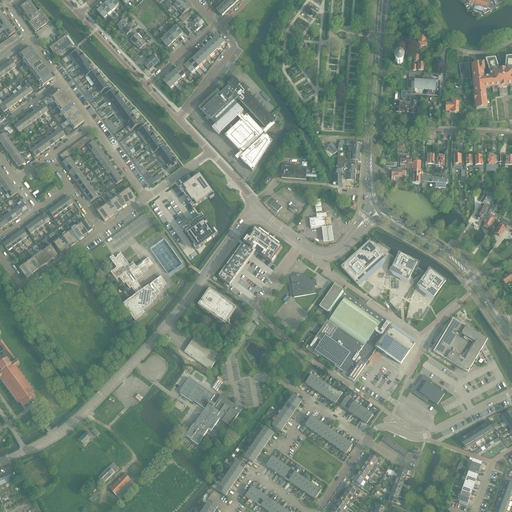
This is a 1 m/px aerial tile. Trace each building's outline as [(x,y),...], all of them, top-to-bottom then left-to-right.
[(109,0),(108,1),(115,8),(119,5),(114,0),(109,0)] [(175,0),(174,0),(167,7),(169,9),(172,7),(176,12),(178,10),(184,4),(180,0),(179,0),(177,2),(175,0)] [(222,0),(219,4),(221,6),(226,12),(231,8),(225,2),(225,1),(224,0),(222,0)] [(469,0),(468,3),(475,5),(484,8),(487,9),(487,8),(491,9),(493,3),(489,2),(488,1),(488,0),(469,0)] [(23,15),(26,20),(35,32),(49,22),(40,9),(36,12),(28,1),(18,9),(21,13),(19,14),(21,16),(23,15)] [(104,5),(111,12),(115,8),(108,1),(104,5)] [(183,15),(181,16),(183,18),(188,14),(186,12),(189,9),(184,4),(178,10),(183,15)] [(101,8),(108,15),(111,12),(104,5),(101,8)] [(222,16),(226,12),(221,6),(216,10),(219,14),(220,15),(221,15),(222,16)] [(104,19),(108,15),(101,8),(97,12),(104,19)] [(117,26),(122,31),(128,25),(123,21),(124,20),(129,15),(126,13),(122,17),(118,21),(120,24),(117,26)] [(193,22),(199,28),(204,23),(198,17),(193,22)] [(8,22),(0,27),(0,29),(2,28),(4,31),(1,33),(2,34),(11,27),(8,22)] [(194,32),(199,28),(193,22),(189,26),(194,32)] [(128,25),(122,31),(126,36),(129,33),(131,36),(135,32),(133,29),(132,30),(128,25)] [(172,30),(179,37),(183,34),(176,26),(172,30)] [(11,27),(2,34),(2,35),(5,33),(8,37),(15,32),(11,27)] [(169,33),(175,41),(179,37),(172,30),(169,33)] [(131,40),(135,45),(141,40),(137,35),(138,34),(135,32),(131,36),(133,38),(131,40)] [(59,40),(49,47),(54,53),(53,53),(55,55),(57,58),(73,47),(69,41),(63,33),(57,38),(59,40)] [(165,37),(172,44),(175,41),(169,33),(165,37)] [(214,39),(221,46),(225,43),(218,35),(214,39)] [(418,46),(418,48),(421,48),(421,46),(426,46),(426,41),(425,41),(425,36),(419,35),(418,46)] [(161,41),(168,48),(172,44),(165,37),(161,41)] [(210,42),(217,50),(221,46),(214,39),(210,42)] [(141,40),(135,45),(140,50),(142,48),(145,50),(149,46),(147,43),(145,44),(141,40)] [(207,46),(213,53),(217,50),(210,42),(207,46)] [(203,49),(210,57),(213,53),(207,46),(203,49)] [(29,48),(19,55),(22,59),(32,52),(29,48)] [(199,53),(206,60),(210,57),(203,49),(199,53)] [(78,50),(69,56),(73,60),(81,54),(78,50)] [(32,52),(22,59),(26,64),(35,57),(32,52)] [(195,56),(202,64),(206,60),(199,53),(195,56)] [(81,54),(73,60),(76,65),(84,58),(81,54)] [(412,71),(417,71),(417,70),(418,70),(418,71),(421,71),(421,70),(424,71),(424,66),(425,67),(426,63),(418,63),(419,55),(414,55),(413,65),(412,71)] [(149,60),(155,66),(159,62),(153,56),(149,60)] [(192,60),(199,67),(202,64),(195,56),(192,60)] [(35,57),(26,64),(29,68),(39,61),(35,57)] [(188,63),(195,71),(199,67),(192,60),(189,57),(187,58),(190,62),(188,63)] [(84,58),(76,65),(79,69),(87,63),(84,59),(84,58)] [(479,65),(472,65),(475,96),(474,96),(475,102),(476,109),(487,108),(485,89),(511,85),(511,59),(506,59),(506,67),(506,69),(497,70),(497,68),(495,60),(486,63),(489,71),(490,77),(484,77),(483,71),(484,71),(483,63),(479,64),(479,65)] [(149,60),(144,65),(150,71),(155,66),(149,60)] [(6,64),(13,74),(14,73),(12,70),(16,67),(11,61),(6,64)] [(39,61),(29,68),(32,73),(42,66),(39,61)] [(87,63),(79,69),(82,73),(90,67),(87,63)] [(191,74),(195,71),(188,63),(184,67),(191,74)] [(468,63),(460,64),(461,79),(469,78),(468,63)] [(1,68),(8,77),(9,77),(7,74),(10,71),(12,75),(13,74),(6,64),(1,68)] [(42,66),(32,73),(35,77),(45,70),(42,66)] [(90,67),(82,73),(86,78),(96,70),(95,70),(94,71),(90,67)] [(0,68),(0,76),(3,81),(4,80),(2,77),(5,75),(8,78),(8,77),(1,68),(0,68)] [(174,71),(181,79),(185,75),(178,68),(174,71)] [(45,70),(35,77),(39,82),(48,75),(45,70)] [(96,70),(86,78),(88,76),(91,81),(99,74),(96,70)] [(171,75),(178,82),(181,79),(174,71),(171,75)] [(99,74),(91,81),(94,85),(102,79),(99,74)] [(48,75),(39,82),(42,86),(52,79),(48,75)] [(167,78),(174,86),(178,82),(171,75),(167,78)] [(415,81),(414,94),(422,95),(422,90),(422,86),(427,86),(427,77),(424,77),(423,81),(422,81),(415,81)] [(422,86),(422,90),(426,91),(426,95),(434,96),(435,82),(432,82),(431,82),(431,77),(427,77),(427,86),(422,86)] [(170,89),(174,86),(167,78),(163,82),(170,89)] [(210,120),(213,123),(235,103),(238,99),(263,126),(265,128),(271,123),(272,124),(275,120),(272,117),(272,118),(270,115),(266,110),(265,111),(259,105),(260,104),(256,100),(255,100),(247,91),(248,90),(249,89),(245,84),(243,86),(242,87),(234,78),(227,84),(229,85),(220,93),(217,90),(198,108),(210,120)] [(102,79),(94,85),(97,89),(105,83),(102,79)] [(21,85),(28,95),(33,91),(28,85),(29,85),(26,81),(25,82),(27,86),(24,88),(21,85)] [(105,83),(97,89),(100,94),(108,88),(105,83)] [(16,89),(23,99),(28,95),(21,85),(20,86),(22,89),(19,92),(17,88),(16,89)] [(11,93),(18,102),(23,99),(16,89),(15,90),(17,93),(14,95),(12,92),(11,93)] [(114,89),(106,95),(109,100),(118,94),(117,94),(114,89)] [(50,98),(54,102),(65,95),(61,90),(50,98)] [(6,96),(13,106),(18,102),(11,93),(10,93),(12,96),(9,99),(7,95),(6,96)] [(118,94),(109,100),(112,104),(121,98),(118,94)] [(63,95),(54,102),(57,107),(67,100),(63,95)] [(400,113),(405,114),(407,95),(401,95),(401,98),(402,98),(402,101),(405,101),(405,103),(397,103),(396,113),(397,113),(397,114),(400,114),(400,113)] [(407,95),(405,114),(411,114),(411,115),(414,115),(415,115),(416,103),(411,103),(411,104),(408,103),(408,102),(410,102),(411,95),(407,95)] [(1,100),(8,109),(13,106),(6,96),(5,97),(7,100),(4,102),(2,99),(1,100)] [(121,98),(112,104),(115,109),(124,103),(120,99),(121,98)] [(458,113),(458,103),(451,103),(451,98),(449,98),(449,103),(446,103),(446,111),(451,111),(451,113),(458,113)] [(67,100),(57,107),(60,111),(70,104),(67,100)] [(124,103),(115,109),(119,113),(127,107),(124,103)] [(213,123),(215,126),(212,129),(218,135),(237,117),(241,121),(225,136),(240,152),(241,151),(244,154),(240,158),(252,172),(272,142),(260,129),(247,115),(244,117),(241,114),(243,112),(235,103),(213,123)] [(70,104),(60,111),(63,116),(73,109),(70,104)] [(38,108),(45,118),(46,118),(44,114),(48,111),(43,105),(38,108)] [(91,106),(88,108),(94,116),(96,115),(91,106)] [(127,107),(119,113),(122,117),(130,111),(127,107)] [(33,112),(40,122),(41,121),(39,118),(42,116),(44,119),(45,118),(38,108),(33,112)] [(73,109),(63,116),(67,120),(76,113),(73,109)] [(130,111),(122,117),(125,122),(133,116),(133,115),(133,116),(130,111)] [(28,115),(35,125),(36,125),(34,121),(37,119),(39,122),(40,122),(33,112),(28,115)] [(76,113),(67,120),(70,125),(80,118),(76,113)] [(23,119),(30,129),(31,128),(29,125),(32,123),(34,126),(35,125),(28,115),(23,119)] [(95,118),(102,127),(104,125),(97,116),(95,118)] [(133,116),(125,122),(128,126),(126,127),(126,128),(137,120),(133,116)] [(80,118),(70,125),(73,129),(83,122),(80,118)] [(19,122),(26,132),(24,128),(27,126),(30,129),(23,119),(19,122)] [(137,120),(126,128),(129,132),(140,125),(136,120),(137,120)] [(18,132),(18,133),(17,133),(20,136),(22,135),(19,132),(22,130),(25,133),(26,132),(19,122),(13,126),(18,132)] [(53,129),(60,139),(65,136),(60,129),(61,129),(58,125),(57,127),(59,130),(56,132),(54,129),(53,129)] [(146,125),(136,133),(140,137),(150,130),(146,125)] [(48,133),(55,143),(60,139),(53,129),(52,130),(54,133),(51,136),(49,132),(48,133)] [(150,130),(140,137),(143,142),(153,134),(150,130)] [(43,136),(50,146),(55,143),(48,133),(47,134),(49,137),(46,139),(44,136),(43,136)] [(0,135),(0,142),(0,143),(10,136),(10,135),(6,138),(3,134),(0,135)] [(153,134),(143,142),(146,146),(156,138),(153,134)] [(10,136),(0,143),(4,148),(14,141),(13,140),(10,142),(8,139),(11,137),(10,136)] [(38,140),(45,150),(50,146),(43,136),(42,137),(44,140),(41,143),(39,139),(38,140)] [(156,138),(146,146),(147,145),(150,149),(149,150),(159,143),(156,139),(156,138)] [(33,144),(40,153),(45,150),(38,140),(37,141),(39,144),(36,146),(34,143),(33,144)] [(14,141),(4,148),(8,153),(17,146),(17,145),(14,147),(11,144),(14,142),(14,141)] [(87,145),(84,147),(85,149),(88,147),(91,150),(87,152),(88,153),(98,146),(94,141),(88,146),(87,145)] [(353,145),(352,152),(359,153),(360,145),(356,145),(357,141),(347,141),(347,144),(353,145)] [(159,143),(149,150),(152,155),(164,146),(162,147),(159,143)] [(333,154),(337,151),(332,143),(328,146),(333,154)] [(33,145),(30,147),(31,149),(30,150),(35,157),(40,153),(33,144),(32,144),(33,145)] [(17,146),(8,153),(11,158),(21,151),(20,150),(17,152),(15,149),(18,147),(17,146)] [(98,146),(88,153),(88,154),(92,152),(94,155),(91,157),(92,158),(101,151),(98,146)] [(164,146),(152,155),(155,153),(158,157),(157,157),(157,158),(168,150),(164,146)] [(168,150),(157,158),(161,162),(171,155),(168,150)] [(21,151),(11,158),(15,163),(24,155),(21,157),(18,154),(21,152),(21,151)] [(101,151),(92,158),(92,159),(95,156),(98,159),(94,162),(95,163),(105,156),(101,151)] [(350,152),(349,160),(348,160),(347,162),(355,163),(355,160),(358,161),(359,153),(352,152),(350,152)] [(492,169),(495,169),(497,169),(497,165),(495,165),(495,162),(498,162),(498,156),(493,156),(492,154),(489,154),(488,156),(487,156),(488,165),(492,165),(492,169)] [(24,155),(15,163),(18,167),(24,163),(25,164),(28,161),(27,160),(24,162),(22,159),(25,156),(24,155)] [(171,155),(161,162),(164,166),(163,166),(163,167),(174,159),(171,155)] [(427,155),(427,165),(433,165),(432,168),(435,169),(435,165),(435,162),(434,162),(434,156),(431,155),(428,155),(427,155)] [(435,165),(435,169),(439,169),(439,165),(443,165),(444,156),(437,155),(437,165),(435,165)] [(105,156),(95,163),(96,164),(99,161),(101,164),(98,167),(99,168),(108,161),(105,156)] [(410,169),(411,158),(401,157),(400,168),(410,169)] [(63,163),(66,168),(76,161),(75,160),(72,162),(69,158),(63,163)] [(344,165),(347,165),(348,165),(346,180),(354,181),(355,166),(355,163),(347,162),(344,162),(344,161),(341,161),(341,158),(338,158),(337,170),(340,170),(344,167),(344,165)] [(174,159),(163,167),(167,171),(178,163),(174,159)] [(76,161),(66,168),(70,173),(80,165),(79,164),(76,167),(73,164),(77,161),(76,161)] [(108,161),(99,168),(99,169),(103,166),(105,169),(101,172),(102,173),(112,166),(108,161)] [(411,163),(411,169),(413,169),(413,177),(415,177),(415,183),(420,183),(420,182),(422,182),(422,178),(420,177),(420,174),(421,174),(421,170),(420,170),(420,162),(414,161),(413,163),(411,163)] [(80,165),(70,173),(73,177),(83,170),(82,169),(79,172),(77,168),(80,166),(80,165)] [(112,166),(102,173),(103,173),(106,171),(108,174),(105,177),(106,177),(115,170),(112,166)] [(305,180),(306,168),(282,166),(281,179),(305,180)] [(401,178),(402,174),(405,174),(406,171),(402,171),(402,170),(392,169),(392,181),(394,181),(395,177),(401,178)] [(83,170),(73,177),(77,182),(87,175),(86,174),(83,177),(81,173),(84,171),(83,170)] [(115,170),(106,177),(106,178),(110,176),(112,179),(109,181),(109,182),(119,175),(115,170)] [(87,175),(77,182),(80,187),(90,180),(89,179),(86,181),(84,178),(87,176),(87,175)] [(119,175),(109,182),(110,183),(113,181),(116,185),(122,180),(119,175)] [(193,180),(181,189),(194,208),(208,198),(213,194),(200,175),(198,176),(193,180)] [(422,178),(422,182),(422,184),(422,187),(424,187),(424,184),(425,182),(433,184),(433,185),(433,186),(434,187),(434,188),(435,188),(436,188),(445,189),(446,184),(447,184),(447,179),(434,178),(426,176),(422,175),(422,178)] [(6,178),(0,182),(0,184),(2,187),(0,188),(0,189),(9,183),(6,178)] [(90,180),(80,187),(84,192),(94,185),(93,184),(90,186),(88,183),(91,181),(90,180)] [(9,183),(0,189),(0,190),(0,191),(4,189),(6,192),(2,194),(3,195),(13,188),(9,183)] [(94,185),(84,192),(87,197),(97,190),(97,189),(93,191),(91,188),(94,186),(94,185)] [(13,188),(3,195),(4,196),(7,194),(10,198),(17,193),(13,188)] [(128,188),(124,191),(131,201),(135,198),(128,188)] [(97,190),(87,197),(91,202),(97,197),(98,198),(101,195),(100,194),(97,196),(95,193),(98,191),(97,190)] [(124,191),(119,194),(126,204),(131,201),(124,191)] [(119,194),(115,198),(122,208),(126,204),(119,194)] [(63,201),(71,210),(72,210),(69,207),(73,204),(68,197),(63,201)] [(115,198),(110,201),(117,211),(122,208),(115,198)] [(15,203),(22,213),(27,209),(23,203),(24,203),(21,199),(19,200),(22,204),(18,206),(16,203),(15,203)] [(59,204),(66,214),(67,213),(64,210),(67,208),(70,211),(71,210),(63,201),(59,204)] [(110,201),(106,204),(113,214),(117,211),(110,201)] [(277,212),(282,207),(274,201),(270,206),(277,212)] [(10,207),(17,217),(22,213),(15,203),(14,204),(17,207),(14,210),(11,206),(10,207)] [(54,208),(61,217),(62,217),(60,214),(63,211),(65,215),(66,214),(59,204),(54,208)] [(106,204),(101,207),(108,217),(113,214),(106,204)] [(6,210),(13,220),(17,217),(10,207),(9,208),(12,211),(9,213),(6,210)] [(101,207),(97,211),(104,220),(108,217),(101,207)] [(53,218),(55,222),(57,220),(55,217),(58,215),(60,218),(61,217),(54,208),(49,211),(53,218)] [(480,221),(484,214),(485,215),(487,210),(483,208),(482,210),(479,208),(474,217),(476,219),(480,221)] [(1,214),(8,224),(13,220),(6,210),(5,211),(7,214),(4,217),(2,213),(1,214)] [(41,217),(48,227),(49,226),(46,223),(50,220),(46,214),(41,217)] [(483,222),(484,223),(482,226),(484,227),(484,228),(488,230),(494,219),(497,221),(499,217),(496,215),(495,218),(487,214),(483,222)] [(36,221),(43,231),(44,230),(41,227),(44,225),(47,228),(48,227),(41,217),(36,221)] [(203,217),(184,230),(197,249),(216,236),(203,217)] [(324,217),(316,218),(309,219),(310,229),(315,228),(325,227),(325,225),(325,224),(324,217)] [(85,219),(80,223),(87,232),(92,229),(85,219)] [(500,236),(506,227),(509,222),(503,219),(500,223),(494,233),(500,236)] [(31,224),(38,234),(39,234),(37,230),(40,228),(42,231),(43,231),(36,221),(31,224)] [(80,223),(76,226),(83,236),(87,232),(80,223)] [(37,235),(38,234),(31,224),(26,228),(30,234),(30,235),(32,238),(34,237),(32,234),(35,232),(37,235)] [(76,226),(71,229),(78,239),(83,236),(76,226)] [(332,227),(322,229),(322,234),(324,244),(334,243),(332,233),(332,227)] [(243,245),(219,278),(229,285),(254,253),(257,249),(264,254),(263,257),(271,263),(282,248),(255,228),(245,243),(247,245),(245,247),(243,245)] [(71,229),(67,232),(74,242),(78,239),(71,229)] [(18,234),(25,244),(26,243),(23,240),(28,237),(23,230),(18,234)] [(67,232),(62,236),(70,245),(74,242),(67,232)] [(13,238),(20,247),(21,247),(18,244),(22,241),(24,244),(25,244),(18,234),(13,238)] [(62,236),(58,239),(65,249),(70,245),(62,236)] [(8,241),(15,251),(16,250),(13,247),(17,245),(19,248),(20,247),(13,238),(8,241)] [(58,239),(53,242),(60,252),(65,249),(58,239)] [(7,251),(9,255),(11,254),(9,251),(12,248),(14,251),(15,251),(8,241),(3,245),(7,251)] [(359,287),(367,279),(366,276),(385,259),(369,242),(341,267),(359,287)] [(50,245),(46,248),(53,258),(57,254),(50,245)] [(46,248),(41,251),(48,261),(53,258),(46,248)] [(41,251),(37,255),(44,264),(48,261),(41,251)] [(131,288),(136,295),(123,304),(135,321),(142,315),(145,313),(143,311),(147,307),(152,304),(153,303),(152,302),(157,298),(156,297),(161,293),(160,292),(164,289),(163,287),(166,285),(161,277),(143,290),(136,281),(143,277),(142,275),(148,271),(146,269),(153,264),(148,258),(136,267),(132,263),(129,265),(121,253),(116,256),(117,257),(115,258),(113,256),(110,258),(116,268),(111,272),(116,280),(119,278),(123,284),(125,282),(130,289),(131,288)] [(398,254),(391,268),(389,272),(408,281),(417,263),(398,254)] [(37,255),(32,258),(39,268),(44,264),(37,255)] [(32,258),(28,261),(35,271),(39,268),(32,258)] [(28,261),(23,264),(30,274),(35,271),(28,261)] [(23,264),(19,268),(26,277),(30,274),(23,264)] [(84,267),(78,271),(87,283),(92,279),(84,267)] [(429,269),(418,284),(417,286),(433,298),(445,282),(429,269)] [(78,271),(72,275),(81,287),(87,283),(78,271)] [(510,282),(511,280),(511,276),(511,277),(509,273),(501,279),(505,284),(510,281),(510,282)] [(291,285),(294,298),(307,296),(315,294),(314,287),(317,286),(316,280),(313,279),(312,281),(302,274),(290,276),(291,285)] [(72,275),(67,280),(75,291),(81,287),(72,275)] [(67,280),(61,284),(69,295),(75,291),(67,280)] [(61,284),(55,288),(64,299),(69,295),(61,284)] [(319,332),(317,335),(316,337),(315,336),(312,341),(310,343),(308,347),(307,346),(305,349),(306,349),(306,350),(317,357),(319,354),(320,355),(335,365),(334,366),(337,368),(338,369),(342,372),(343,372),(341,374),(353,382),(365,365),(368,361),(366,359),(375,346),(388,327),(389,326),(390,323),(365,306),(366,304),(359,299),(358,301),(345,292),(343,291),(334,285),(319,307),(327,313),(329,314),(325,319),(325,320),(327,322),(319,332)] [(55,288),(50,292),(58,303),(64,299),(55,288)] [(225,325),(236,309),(210,290),(198,306),(225,325)] [(110,302),(104,307),(112,318),(118,314),(110,302)] [(104,307),(98,311),(106,322),(112,318),(104,307)] [(98,311),(92,315),(101,326),(106,322),(98,311)] [(92,315),(87,319),(95,330),(101,326),(92,315)] [(87,319),(81,323),(89,334),(95,330),(87,319)] [(483,337),(480,336),(475,332),(472,331),(467,327),(464,326),(453,319),(448,328),(433,352),(457,366),(468,373),(470,370),(471,367),(474,363),(474,362),(476,359),(479,354),(481,351),(481,350),(485,343),(487,340),(486,339),(484,338),(483,337)] [(116,322),(113,329),(125,334),(130,323),(124,321),(122,325),(116,322)] [(81,323),(75,327),(84,338),(89,334),(81,323)] [(388,327),(375,346),(377,347),(377,348),(400,365),(414,345),(390,328),(388,327)] [(113,329),(110,336),(122,341),(125,334),(113,329)] [(110,336),(108,343),(114,345),(112,350),(118,352),(122,341),(110,336)] [(0,380),(17,404),(19,402),(22,407),(23,406),(35,397),(32,393),(34,392),(16,367),(19,364),(16,361),(18,360),(17,359),(16,360),(0,338),(0,380)] [(184,352),(202,365),(209,370),(219,357),(220,356),(195,338),(194,338),(184,352)] [(82,343),(68,345),(69,354),(83,352),(82,343)] [(103,349),(97,354),(105,364),(115,356),(111,351),(107,354),(103,349)] [(83,352),(69,354),(70,362),(84,360),(83,352)] [(97,354),(91,358),(99,368),(105,364),(97,354)] [(91,358),(86,363),(90,368),(86,371),(90,376),(99,368),(91,358)] [(75,371),(70,375),(77,385),(87,378),(83,374),(79,376),(75,371)] [(135,374),(131,379),(138,386),(143,382),(135,374)] [(305,384),(309,386),(315,378),(311,375),(305,384)] [(413,386),(410,391),(426,402),(428,399),(437,405),(444,394),(430,385),(432,382),(423,375),(415,387),(413,386)] [(217,390),(223,380),(219,377),(212,388),(217,390)] [(198,445),(200,441),(209,429),(211,431),(220,419),(230,426),(239,414),(239,413),(242,410),(236,406),(235,405),(221,395),(215,404),(211,401),(214,396),(212,394),(206,390),(202,387),(189,378),(180,392),(180,394),(180,395),(192,402),(193,401),(205,410),(197,421),(197,420),(191,429),(187,434),(186,436),(187,436),(191,439),(190,440),(197,444),(198,445)] [(315,378),(309,386),(313,389),(319,380),(315,378)] [(131,379),(126,383),(134,391),(138,386),(131,379)] [(319,380),(313,389),(316,391),(322,383),(319,380)] [(126,383),(121,388),(130,397),(130,396),(129,396),(129,395),(134,391),(126,383)] [(322,383),(316,391),(320,394),(326,385),(322,383)] [(326,385),(320,394),(324,397),(330,388),(326,385)] [(121,388),(117,393),(125,400),(125,401),(130,397),(121,388)] [(330,388),(324,397),(327,399),(334,390),(330,388)] [(334,390),(327,399),(331,402),(337,393),(334,390)] [(337,393),(331,402),(335,404),(336,403),(338,405),(343,397),(337,393)] [(289,400),(298,406),(301,402),(292,396),(289,400)] [(340,406),(344,408),(350,400),(346,397),(340,406)] [(102,404),(101,405),(101,406),(108,412),(108,413),(110,414),(111,414),(112,412),(115,409),(114,408),(106,400),(102,404)] [(287,403),(296,409),(298,406),(289,400),(287,403)] [(350,400),(344,408),(348,411),(354,402),(350,400)] [(354,402),(348,411),(351,414),(357,405),(354,402)] [(284,407),(293,413),(296,409),(287,403),(284,407)] [(357,405),(351,414),(355,416),(361,407),(357,405)] [(101,406),(98,409),(105,415),(108,412),(101,406)] [(282,411),(290,417),(293,413),(284,407),(282,411)] [(361,407),(355,416),(359,419),(365,410),(361,407)] [(98,409),(95,412),(102,419),(105,415),(98,409)] [(365,410),(359,419),(362,421),(369,413),(365,410)] [(279,414),(288,420),(290,417),(282,411),(279,414)] [(503,421),(511,416),(511,413),(510,411),(507,413),(507,412),(504,413),(505,414),(500,417),(503,421)] [(95,412),(92,415),(99,422),(102,419),(95,412)] [(369,413),(362,421),(366,424),(372,415),(369,413)] [(277,418),(285,424),(288,420),(279,414),(277,418)] [(92,415),(89,418),(95,425),(99,422),(92,415)] [(305,425),(308,428),(315,419),(311,416),(305,425)] [(508,426),(511,423),(511,416),(503,421),(507,426),(508,426)] [(274,422),(283,428),(285,424),(277,418),(274,422)] [(315,419),(308,428),(312,430),(318,422),(315,419)] [(88,420),(85,423),(91,430),(94,426),(88,420)] [(280,431),(283,428),(274,422),(271,425),(280,431)] [(318,422),(312,430),(316,433),(322,424),(318,422)] [(466,449),(494,432),(488,422),(486,424),(486,423),(480,427),(481,427),(477,429),(471,432),(471,433),(467,435),(462,438),(460,440),(466,449)] [(85,423),(81,426),(87,433),(91,430),(85,423)] [(322,424),(316,433),(320,436),(326,427),(322,424)] [(81,426),(78,429),(84,436),(87,433),(81,426)] [(123,434),(121,436),(125,440),(135,431),(131,427),(123,434)] [(262,431),(270,437),(273,433),(264,427),(262,431)] [(326,427),(320,436),(323,438),(329,429),(326,427)] [(78,429),(74,432),(81,439),(84,436),(78,429)] [(329,429),(323,438),(327,441),(333,432),(329,429)] [(135,431),(125,440),(127,439),(127,438),(130,442),(129,443),(130,443),(138,435),(135,431)] [(259,435),(268,441),(270,437),(262,431),(259,435)] [(74,432),(71,435),(77,442),(81,439),(74,432)] [(333,432),(327,441),(331,443),(337,434),(333,432)] [(337,434),(331,443),(334,446),(341,437),(337,434)] [(138,435),(130,443),(133,447),(142,439),(138,435)] [(257,439),(265,445),(268,441),(259,435),(257,439)] [(341,437),(334,446),(338,448),(344,440),(341,437)] [(219,441),(215,438),(208,448),(212,451),(219,441)] [(142,439),(133,447),(137,451),(138,451),(146,443),(142,439)] [(254,442),(263,448),(265,445),(257,439),(254,442)] [(62,441),(54,446),(55,449),(57,452),(68,445),(67,445),(65,441),(64,440),(62,441)] [(344,440),(338,448),(342,451),(348,442),(344,440)] [(251,446),(260,452),(263,448),(254,442),(251,446)] [(348,442),(342,451),(346,454),(352,445),(348,442)] [(68,445),(57,452),(58,452),(61,456),(70,451),(67,446),(68,446),(68,445)] [(249,450),(258,456),(260,452),(251,446),(249,450)] [(118,451),(126,460),(129,458),(129,459),(131,457),(130,457),(131,456),(124,449),(120,452),(119,452),(118,451)] [(246,453),(255,459),(258,456),(249,450),(246,453)] [(70,451),(61,456),(64,461),(73,456),(70,451)] [(118,451),(114,455),(122,464),(123,464),(125,463),(124,462),(126,460),(118,451)] [(253,463),(255,459),(246,453),(244,457),(253,463)] [(110,458),(109,459),(118,468),(119,468),(120,466),(122,464),(114,455),(113,455),(114,456),(110,459),(110,458)] [(367,460),(377,467),(378,466),(374,464),(377,461),(380,463),(381,461),(378,459),(377,460),(370,455),(367,460)] [(29,462),(28,462),(31,468),(32,468),(34,471),(39,468),(37,465),(43,462),(40,456),(29,462)] [(266,466),(270,468),(276,459),(272,457),(266,466)] [(109,459),(105,462),(114,472),(114,471),(115,472),(116,470),(118,468),(109,459)] [(276,459),(270,468),(273,471),(279,462),(276,459)] [(234,464),(243,470),(245,466),(237,460),(234,464)] [(363,465),(373,472),(374,471),(371,469),(373,466),(376,468),(377,467),(367,460),(363,465)] [(105,462),(101,466),(110,476),(110,475),(111,476),(112,474),(114,472),(105,462)] [(279,462),(273,471),(277,473),(283,465),(279,462)] [(471,463),(470,468),(479,471),(481,466),(471,463)] [(231,467),(240,474),(243,470),(234,464),(231,467)] [(283,465),(277,473),(281,476),(287,467),(283,465)] [(360,470),(370,477),(370,476),(367,474),(370,471),(373,473),(373,472),(363,465),(360,470)] [(97,470),(106,480),(108,478),(110,477),(109,476),(110,476),(101,466),(102,468),(99,472),(98,472),(97,470)] [(229,471),(238,477),(240,474),(231,467),(229,471)] [(287,467),(281,476),(285,479),(291,470),(287,467)] [(395,471),(394,472),(400,474),(405,476),(406,473),(407,470),(400,467),(398,472),(395,471)] [(40,468),(34,472),(39,480),(38,481),(50,475),(47,469),(42,472),(42,471),(40,468)] [(97,470),(92,474),(94,476),(101,484),(102,483),(104,482),(103,482),(106,480),(97,470)] [(291,470),(285,479),(288,481),(294,472),(291,470)] [(357,475),(366,482),(367,481),(364,479),(366,476),(369,478),(370,477),(360,470),(357,475)] [(226,475),(235,481),(238,477),(229,471),(226,475)] [(294,472),(288,481),(292,484),(298,475),(294,472)] [(392,476),(392,478),(398,480),(403,481),(405,476),(400,474),(394,472),(394,473),(397,474),(396,478),(392,476)] [(121,500),(136,484),(124,473),(109,489),(121,500)] [(178,473),(173,478),(183,487),(188,482),(186,481),(188,478),(184,475),(182,477),(178,473)] [(0,485),(12,480),(10,474),(0,478),(0,485)] [(84,474),(75,480),(78,484),(87,479),(84,474)] [(50,475),(38,481),(41,486),(42,486),(44,489),(50,486),(48,483),(53,480),(50,475)] [(224,479),(233,485),(235,481),(226,475),(224,479)] [(298,475),(292,484),(296,486),(302,477),(298,475)] [(354,481),(352,483),(358,487),(360,485),(362,487),(365,482),(366,483),(366,482),(357,475),(353,480),(354,481)] [(302,477),(296,486),(299,489),(305,480),(302,477)] [(466,477),(464,482),(474,485),(475,480),(466,477)] [(173,478),(169,482),(173,486),(173,487),(171,489),(176,493),(182,486),(183,487),(173,478)] [(390,482),(390,483),(396,485),(401,487),(403,481),(398,480),(392,478),(395,479),(394,483),(390,482)] [(87,479),(78,484),(81,489),(80,489),(80,490),(91,483),(90,483),(87,479)] [(221,482),(230,488),(233,485),(224,479),(221,482)] [(511,484),(510,484),(511,481),(507,479),(506,482),(505,482),(503,487),(511,490),(511,484)] [(305,480),(299,489),(303,491),(309,483),(305,480)] [(219,486),(228,492),(230,488),(221,482),(219,486)] [(464,482),(463,486),(472,490),(474,485),(464,482)] [(91,483),(80,490),(81,490),(82,492),(84,495),(92,490),(94,489),(94,487),(91,484),(91,483)] [(309,483),(303,491),(307,494),(313,485),(309,483)] [(388,488),(388,489),(394,491),(399,493),(401,487),(396,485),(390,483),(390,484),(393,485),(392,489),(388,488)] [(313,485),(307,494),(311,496),(317,488),(313,485)] [(346,491),(356,497),(353,494),(356,491),(359,493),(360,492),(357,490),(358,488),(355,486),(354,489),(349,485),(346,491)] [(56,486),(45,492),(48,498),(59,492),(56,486)] [(225,496),(228,492),(219,486),(216,490),(225,496)] [(245,496),(249,498),(255,489),(251,487),(245,496)] [(511,495),(511,490),(503,487),(501,492),(511,496),(511,495)] [(163,488),(159,493),(169,502),(173,498),(172,496),(171,496),(172,496),(174,493),(170,490),(168,492),(163,488)] [(317,488),(311,496),(314,499),(321,490),(317,488)] [(255,489),(249,498),(253,501),(259,492),(255,489)] [(386,493),(386,495),(397,499),(399,493),(394,491),(388,489),(388,490),(391,491),(390,495),(386,493)] [(342,496),(352,502),(353,502),(350,500),(352,496),(355,498),(356,497),(346,491),(342,496)] [(59,492),(48,498),(51,504),(62,498),(59,492)] [(89,498),(92,502),(99,496),(95,492),(89,498)] [(259,492),(253,501),(257,503),(263,495),(259,492)] [(511,496),(501,492),(499,497),(510,501),(509,500),(510,496),(511,496)] [(159,493),(155,497),(159,501),(158,502),(156,504),(160,507),(162,505),(163,505),(164,506),(168,501),(169,502),(159,493)] [(263,495),(257,503),(260,506),(266,497),(263,495)] [(386,495),(384,501),(387,502),(391,503),(395,505),(397,499),(386,495)] [(339,501),(349,507),(346,505),(349,501),(352,503),(352,502),(342,496),(339,501)] [(467,504),(469,499),(459,496),(458,501),(467,504)] [(266,497),(260,506),(264,508),(270,500),(266,497)] [(497,502),(508,506),(511,507),(511,503),(511,501),(510,501),(499,497),(497,502)] [(62,498),(51,504),(54,509),(65,503),(62,498)] [(270,500),(264,508),(268,511),(274,502),(270,500)] [(206,505),(215,511),(218,507),(209,501),(206,505)] [(336,506),(344,511),(345,511),(346,511),(343,510),(345,506),(348,508),(349,507),(339,501),(336,506)] [(274,502),(268,511),(269,511),(272,511),(277,505),(274,502)] [(506,511),(508,506),(497,502),(495,507),(506,511)] [(65,503),(54,509),(55,511),(62,511),(68,509),(65,503)] [(149,503),(145,508),(148,511),(158,511),(157,511),(159,508),(155,505),(153,507),(149,503)]
